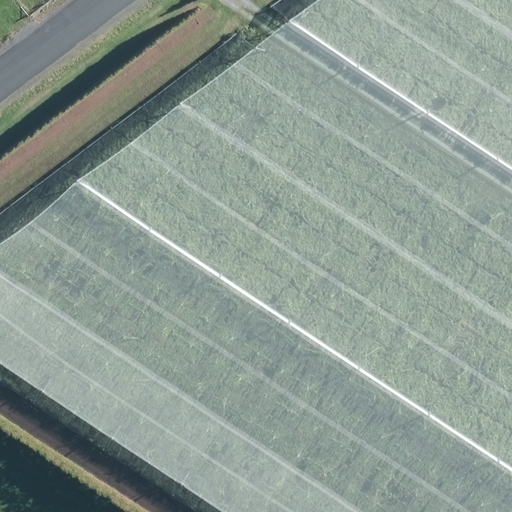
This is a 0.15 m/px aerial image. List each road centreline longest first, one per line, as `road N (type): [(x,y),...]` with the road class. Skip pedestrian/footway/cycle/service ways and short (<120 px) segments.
road 1 (unknown): [(257,0),(511,168)]
road 2 (residential): [(0,72),(96,0)]
